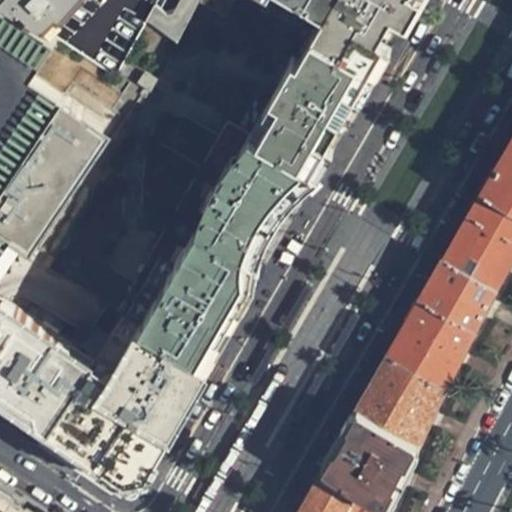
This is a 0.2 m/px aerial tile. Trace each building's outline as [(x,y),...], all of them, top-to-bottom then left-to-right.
[(0,0),(48,30),(76,0),(0,0)] [(346,111),(315,166),(311,164),(301,175),(298,178),(293,185),(285,195),(277,208),(272,215),(265,226),(259,236),(250,255),(237,276),(219,304),(188,352),(182,348),(149,401),(122,443),(114,444),(81,423),(72,437),(117,467),(132,463),(259,261),(267,243),(274,228),(281,217),(288,206),(310,181),(320,169),(323,171),(420,0),(409,0),(399,18),(372,66),(346,111)] [(399,18),(409,0),(229,0),(234,2),(235,0),(260,0),(312,29),(298,56),(293,53),(251,131),(176,89),(146,138),(193,164),(194,163),(203,168),(177,212),(198,224),(140,324),(182,348),(188,352),(219,304),(237,276),(250,255),(259,236),(265,226),(272,215),(277,208),(285,195),(293,185),(298,178),(301,175),(311,164),(315,166),(346,111),(372,66),(399,18)] [(199,3),(200,0),(158,0),(143,29),(178,43),(199,3)] [(200,0),(199,3),(226,17),(234,2),(229,0),(200,0)] [(106,123),(35,77),(58,43),(0,4),(0,259),(19,232),(30,241),(54,205),(47,200),(52,193),(59,197),(80,164),(73,160),(81,148),(88,152),(106,123)] [(511,139),(509,145),(483,189),(511,205),(511,139)] [(511,205),(483,189),(464,222),(445,253),(498,285),(511,260),(511,205)] [(140,324),(198,224),(177,212),(119,312),(125,316),(140,324)] [(0,287),(22,254),(30,241),(19,232),(0,259),(0,287)] [(40,246),(30,241),(22,254),(30,260),(40,246)] [(498,285),(445,253),(432,277),(421,296),(478,325),(488,305),(498,285)] [(0,294),(0,389),(12,397),(72,437),(81,423),(114,444),(122,443),(149,401),(182,348),(140,324),(125,316),(96,364),(74,350),(57,338),(60,334),(0,294)] [(478,325),(421,296),(406,323),(389,352),(447,386),(464,352),(478,325)] [(77,345),(60,334),(57,338),(74,350),(77,345)] [(447,386),(389,352),(375,378),(359,406),(419,442),(432,416),(447,386)] [(419,442),(359,406),(344,434),(326,466),(385,503),(403,472),(419,442)] [(385,503),(326,466),(311,493),(300,511),(344,511),(347,507),(355,511),(389,511),(391,508),(391,507),(385,503)] [(0,511),(26,511),(0,494),(0,511)]
